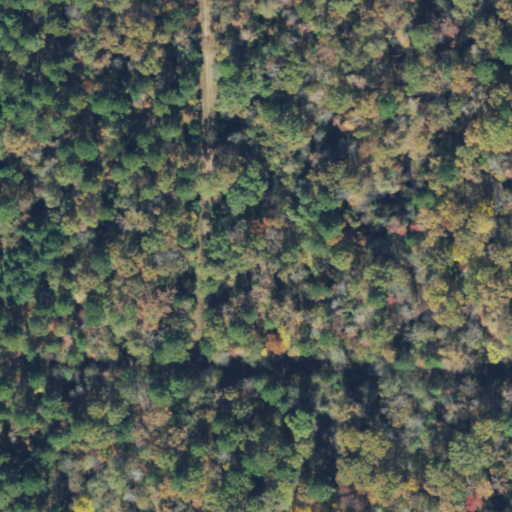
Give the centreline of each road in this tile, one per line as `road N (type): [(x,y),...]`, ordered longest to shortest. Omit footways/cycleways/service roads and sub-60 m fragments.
road 1 (residential): [(511,359),(0,350)]
road 2 (residential): [(236,350),(236,0)]
